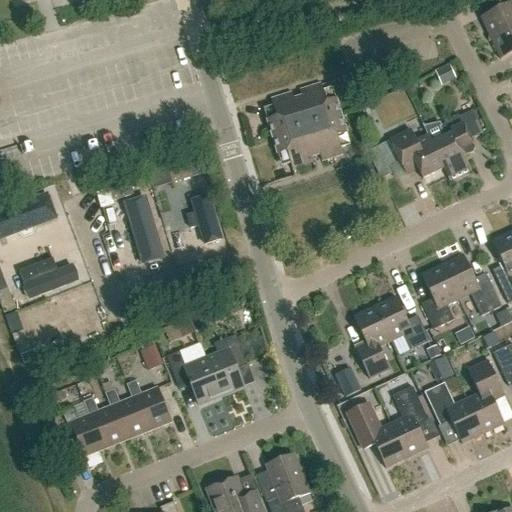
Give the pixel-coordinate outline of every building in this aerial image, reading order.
[(489,41),(511,29),(511,0),(499,0),(503,7),(479,19),(489,41)] [(511,29),(489,41),(499,61),(511,55),(511,29)] [(456,81),(449,66),(435,72),(441,87),(456,81)] [(322,92),(320,86),(270,101),(272,108),(263,110),(267,121),(266,122),(277,157),(280,166),(289,164),(292,172),(342,156),(340,149),(349,146),(332,89),(322,92)] [(438,125),(422,128),(426,136),(430,144),(442,170),(446,179),(468,169),(463,158),(471,154),(472,150),(458,119),(439,128),(438,125)] [(442,170),(430,144),(426,136),(414,142),(410,133),(379,147),(389,169),(399,164),(405,176),(416,171),(421,181),(442,170)] [(191,178),(188,167),(167,173),(171,184),(191,178)] [(206,182),(175,191),(192,248),(223,239),(206,182)] [(130,184),(109,191),(112,201),(133,195),(130,184)] [(145,205),(117,213),(131,261),(148,256),(141,234),(153,231),(145,205)] [(0,224),(0,241),(3,249),(53,231),(45,209),(0,224)] [(511,235),(491,245),(502,269),(492,274),(507,307),(511,304),(511,235)] [(146,248),(151,261),(168,254),(163,242),(146,248)] [(79,252),(9,279),(21,310),(91,282),(79,252)] [(441,268),(458,303),(469,298),(480,320),(500,310),(484,277),(474,281),(463,258),(441,268)] [(458,303),(441,268),(420,278),(432,302),(420,308),(432,333),(453,323),(446,309),(458,303)] [(89,285),(25,309),(37,339),(100,315),(89,285)] [(15,309),(8,290),(0,293),(0,302),(4,313),(15,309)] [(395,300),(374,310),(390,345),(403,339),(410,353),(429,344),(417,318),(406,324),(395,300)] [(390,345),(374,310),(353,320),(364,343),(354,348),(370,382),(389,373),(379,350),(390,345)] [(32,351),(25,332),(13,337),(20,356),(32,351)] [(216,357),(205,361),(220,399),(242,390),(234,370),(236,370),(245,366),(234,338),(212,346),(216,357)] [(187,365),(208,357),(204,345),(183,352),(187,365)] [(441,356),(436,347),(426,351),(431,361),(441,356)] [(511,349),(511,348),(493,357),(509,390),(511,387),(511,349)] [(220,399),(205,361),(184,369),(178,354),(165,360),(176,387),(187,383),(197,408),(220,399)] [(453,377),(445,358),(428,366),(436,384),(453,377)] [(466,404),(483,438),(504,428),(492,404),(503,399),(487,363),(465,373),(477,398),(466,404)] [(125,388),(131,401),(135,399),(149,434),(171,425),(157,390),(141,397),(135,384),(125,388)] [(462,448),(483,438),(466,404),(455,409),(445,386),(424,396),(439,429),(450,424),(462,448)] [(390,427),(405,461),(427,451),(416,428),(427,423),(411,389),(391,399),(401,421),(390,427)] [(127,442),(149,434),(135,399),(131,401),(119,405),(114,392),(104,396),(109,410),(113,408),(127,442)] [(106,451),(127,442),(113,408),(109,410),(98,414),(92,401),(83,405),(88,418),(92,417),(106,451)] [(84,460),(106,451),(92,417),(88,418),(76,423),(71,409),(61,414),(66,427),(70,426),(84,460)] [(383,471),(405,461),(390,427),(377,432),(367,410),(347,419),(362,453),(373,448),(383,471)] [(298,472),(292,457),(265,468),(277,500),(266,504),(268,511),(301,511),(297,500),(310,495),(301,471),(298,472)] [(261,511),(257,500),(245,505),(235,480),(206,491),(213,511),(261,511)]
